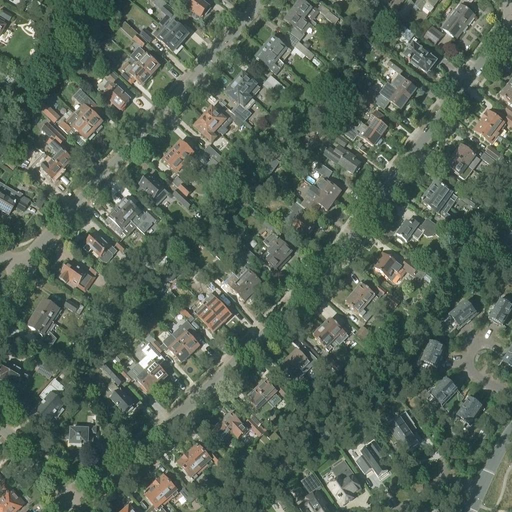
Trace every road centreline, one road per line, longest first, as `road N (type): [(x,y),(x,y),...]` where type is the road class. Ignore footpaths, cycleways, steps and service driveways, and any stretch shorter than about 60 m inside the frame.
road 1 (residential): [(76,502),(238,359),(322,270),(511,26)]
road 2 (residential): [(259,0),(20,269)]
